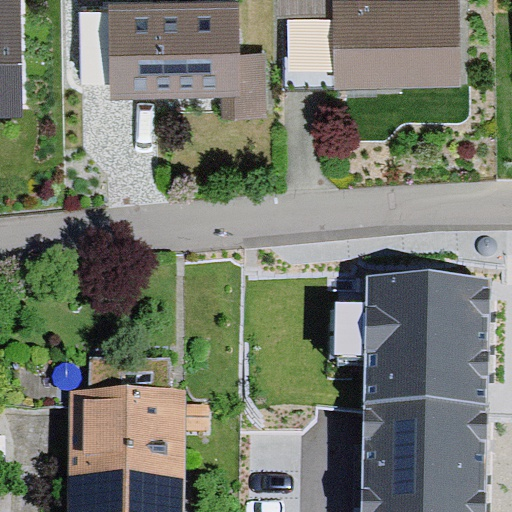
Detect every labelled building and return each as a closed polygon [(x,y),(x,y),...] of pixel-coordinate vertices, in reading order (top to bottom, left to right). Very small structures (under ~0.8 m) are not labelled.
[(338,0),(281,0),(283,66),(338,65),(338,73),(457,71),(455,0),(434,0),(338,1),(338,0)] [(12,3),(0,3),(0,93),(13,93),(12,3)] [(233,3),(115,5),(116,76),(261,74),(261,54),(234,55),(233,3)] [(511,318),(268,322),(270,434),(511,430),(511,318)] [(187,511),(187,402),(75,403),(75,511),(187,511)]
